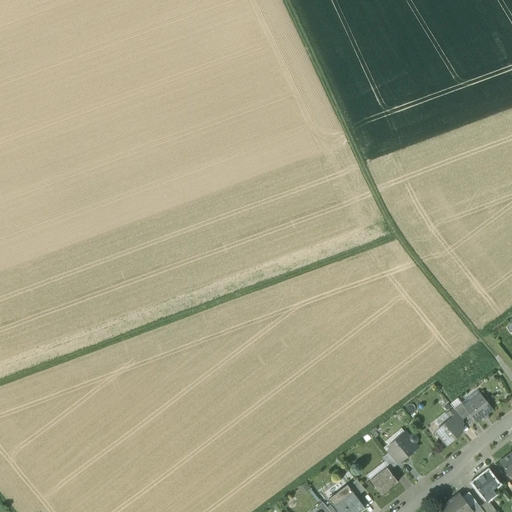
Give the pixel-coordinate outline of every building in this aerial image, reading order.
[(463,406),(470,414),(477,423),(493,410),(479,393),(463,406)] [(461,404),(454,409),(463,420),(470,414),(463,406),(461,404)] [(454,409),(453,408),(445,415),(449,419),(450,419),(456,426),(463,420),(454,409)] [(438,419),(443,425),(449,419),(445,415),(444,414),(438,419)] [(456,426),(450,419),(449,419),(443,425),(439,428),(440,430),(439,434),(438,435),(446,445),(462,433),(456,426)] [(409,437),(406,433),(389,446),(392,449),(393,448),(402,460),(417,448),(414,444),(416,442),(417,439),(414,436),(411,436),(409,437)] [(402,460),(393,448),(392,449),(387,453),(388,453),(397,465),(403,461),(402,460)] [(397,465),(388,453),(382,458),(385,462),(389,466),(391,469),(397,465)] [(511,453),(499,463),(509,476),(511,473),(511,453)] [(366,476),(370,480),(386,468),(389,466),(385,462),(366,476)] [(397,483),(386,468),(370,480),(381,495),(381,494),(388,490),(397,483)] [(497,485),(487,472),(472,483),(486,501),(487,500),(495,494),(491,489),(497,485)] [(365,490),(356,480),(347,487),(355,498),(365,490)] [(305,482),(297,488),(303,495),(311,489),(305,482)] [(346,486),(328,500),(332,505),(337,511),(358,511),(363,508),(355,498),(347,487),(346,486)] [(462,499),(458,494),(438,509),(440,511),(468,511),(470,511),(471,511),(469,508),(462,499)] [(469,494),(462,499),(469,508),(476,502),(469,494)] [(486,501),(479,506),(483,511),(495,511),(496,511),(487,500),(486,501)] [(476,502),(469,508),(471,511),(470,511),(483,511),(479,506),(476,502)] [(330,511),(327,509),(322,503),(315,508),(318,511),(330,511)]
